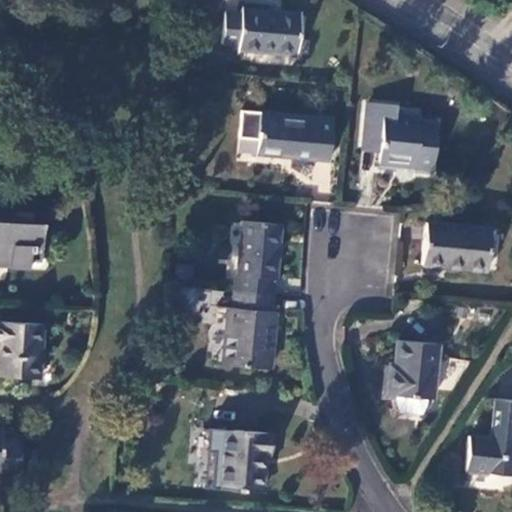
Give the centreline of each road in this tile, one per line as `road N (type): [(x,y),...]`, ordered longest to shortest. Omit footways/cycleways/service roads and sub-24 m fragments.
road 1 (residential): [(387,511),(365,476),(327,370),(322,317),(344,259)]
road 2 (tertiary): [(511,69),(406,0)]
